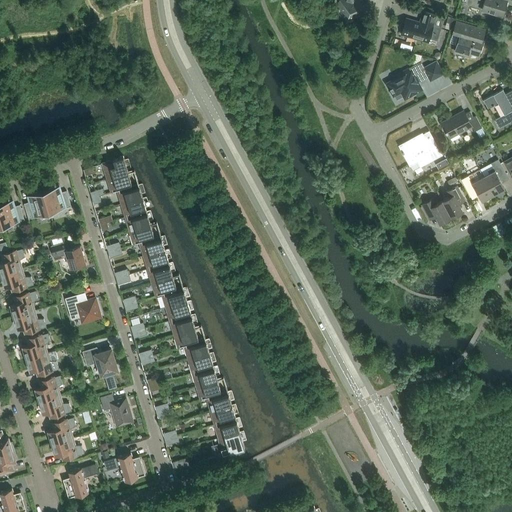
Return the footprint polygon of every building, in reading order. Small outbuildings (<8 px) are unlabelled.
[(353,23),(362,15),(359,1),(359,0),(345,0),(337,7),(340,19),(353,23)] [(503,16),(507,1),(503,0),(483,0),(485,0),(482,10),(503,16)] [(428,42),(429,38),(438,41),(442,28),(439,27),(438,22),(434,21),(436,14),(424,11),(420,22),(406,18),(402,34),(428,42)] [(478,54),(483,39),(469,35),(472,25),(457,20),(454,30),(461,33),(455,51),(469,56),(470,52),(478,54)] [(394,79),(387,83),(393,96),(401,91),(405,98),(422,89),(414,75),(425,69),(424,67),(421,61),(393,76),(394,79)] [(428,66),(424,67),(425,69),(431,79),(434,78),(441,74),(434,62),(428,66)] [(499,128),(511,120),(511,89),(505,93),(503,89),(483,100),(488,109),(498,103),(504,114),(494,119),(499,128)] [(475,131),(482,127),(475,115),(468,119),(464,110),(441,122),(451,142),(461,137),(459,133),(472,126),(475,131)] [(420,166),(442,154),(432,136),(426,140),(422,133),(409,140),(409,141),(399,146),(402,151),(401,151),(402,154),(404,153),(410,165),(409,162),(417,158),(421,165),(420,166)] [(114,160),(103,163),(107,178),(128,172),(123,155),(113,158),(114,160)] [(511,156),(503,161),(510,174),(511,173),(511,156)] [(484,176),(493,194),(505,188),(498,176),(505,172),(498,159),(491,163),(494,168),(488,171),(489,173),(484,176)] [(84,169),(86,175),(94,172),(92,166),(84,169)] [(111,192),(117,190),(139,184),(134,170),(128,172),(107,178),(111,192)] [(482,200),(493,194),(484,176),(478,179),(477,177),(471,180),(468,175),(461,179),(469,192),(476,189),(482,200)] [(458,182),(456,177),(447,181),(449,186),(458,182)] [(117,190),(121,204),(143,197),(139,184),(117,190)] [(448,197),(442,200),(451,217),(462,211),(457,200),(463,197),(457,185),(445,192),(448,197)] [(55,187),(43,190),(50,212),(71,206),(66,190),(57,193),(55,187)] [(92,198),(99,195),(105,194),(103,188),(90,191),(92,198)] [(29,219),(50,212),(43,190),(32,194),(33,200),(24,203),(29,219)] [(147,211),(143,197),(121,204),(125,217),(147,211)] [(440,223),(451,217),(442,200),(436,203),(433,198),(422,204),(428,216),(434,213),(440,223)] [(0,203),(0,215),(3,226),(25,220),(20,204),(10,207),(9,201),(0,203)] [(125,217),(129,230),(151,224),(147,211),(125,217)] [(111,215),(99,218),(100,224),(107,222),(113,221),(111,215)] [(157,222),(151,224),(129,230),(133,244),(139,242),(161,236),(157,222)] [(165,249),(161,236),(139,242),(143,256),(165,249)] [(108,251),(121,247),(119,241),(107,245),(108,251)] [(71,268),(86,263),(80,245),(69,248),(67,242),(51,246),(55,260),(67,256),(71,268)] [(123,253),(121,247),(108,251),(110,257),(123,253)] [(0,269),(1,274),(22,268),(21,265),(19,260),(25,256),(23,248),(1,254),(1,255),(4,254),(6,260),(0,261),(1,266),(0,265),(0,269)] [(143,256),(147,269),(169,262),(165,249),(143,256)] [(173,275),(169,262),(147,269),(151,282),(173,275)] [(22,268),(1,274),(4,282),(6,281),(7,285),(13,284),(14,289),(12,290),(12,291),(34,284),(31,276),(24,276),(22,270),(23,270),(22,268)] [(116,278),(129,274),(127,268),(115,272),(116,278)] [(131,280),(129,274),(116,278),(118,284),(131,280)] [(179,274),(173,275),(151,282),(155,296),(162,294),(183,287),(179,274)] [(187,301),(183,287),(162,294),(166,307),(187,301)] [(12,308),(14,316),(35,310),(34,308),(32,302),(38,298),(35,290),(14,296),(14,297),(16,296),(18,302),(13,304),(14,308),(12,308)] [(101,316),(96,297),(84,300),(82,293),(65,298),(72,319),(80,316),(82,322),(101,316)] [(123,299),(125,305),(137,301),(135,295),(123,299)] [(125,305),(126,311),(139,307),(137,301),(125,305)] [(187,301),(166,307),(170,321),(191,314),(187,301)] [(35,310),(14,316),(16,324),(19,323),(20,327),(25,326),(27,331),(25,332),(25,333),(46,326),(44,318),(37,318),(35,313),(35,310)] [(191,314),(170,321),(173,334),(195,327),(191,314)] [(131,325),(133,331),(145,328),(143,322),(131,325)] [(178,348),(184,346),(205,339),(201,325),(195,327),(173,334),(178,348)] [(133,331),(134,337),(147,334),(145,328),(133,331)] [(24,351),(27,358),(47,352),(46,350),(45,344),(51,340),(48,332),(27,339),(29,339),(31,344),(25,346),(27,350),(24,351)] [(209,353),(205,339),(184,346),(188,359),(209,353)] [(101,375),(118,370),(111,349),(99,352),(97,346),(83,351),(87,365),(97,362),(101,375)] [(139,352),(141,358),(153,355),(151,349),(139,352)] [(48,355),(47,352),(27,358),(29,366),(31,366),(32,370),(38,368),(40,374),(37,374),(38,375),(59,369),(56,360),(49,360),(48,355)] [(209,353),(188,359),(192,373),(213,366),(209,353)] [(141,358),(142,364),(155,361),(153,355),(141,358)] [(217,379),(213,366),(192,373),(196,385),(217,379)] [(37,393),(39,401),(60,394),(59,392),(57,386),(63,383),(61,374),(39,381),(40,381),(42,381),(44,386),(38,388),(39,392),(37,393)] [(117,387),(113,375),(105,377),(109,389),(117,387)] [(147,379),(149,385),(161,381),(159,375),(147,379)] [(223,377),(217,379),(196,385),(200,399),(206,397),(228,391),(223,377)] [(149,385),(151,391),(163,387),(161,381),(149,385)] [(232,405),(228,391),(206,397),(210,412),(232,405)] [(112,393),(100,396),(104,410),(112,407),(117,426),(133,421),(126,397),(114,401),(112,393)] [(61,397),(60,394),(39,401),(42,408),(44,408),(45,412),(51,410),(52,416),(50,417),(72,411),(69,402),(62,402),(61,397)] [(155,406),(157,412),(169,408),(167,402),(155,406)] [(236,419),(232,405),(210,412),(215,426),(236,419)] [(157,412),(159,418),(171,414),(169,408),(157,412)] [(50,435),(52,443),(73,437),(72,434),(70,429),(76,425),(73,416),(52,423),(52,424),(54,423),(56,429),(51,430),(52,434),(50,435)] [(215,426),(218,437),(240,431),(236,419),(215,426)] [(165,439),(177,435),(176,429),(163,433),(165,439)] [(0,452),(14,448),(12,442),(10,442),(8,437),(2,439),(0,431),(1,431),(1,430),(0,430),(0,452)] [(245,448),(240,431),(218,437),(220,444),(215,446),(218,456),(245,448)] [(179,441),(177,435),(165,439),(167,445),(179,441)] [(73,439),(73,437),(52,443),(54,451),(57,450),(58,454),(63,452),(65,458),(63,459),(84,453),(82,445),(75,445),(73,439)] [(14,448),(0,452),(0,474),(13,470),(12,470),(10,463),(16,461),(14,456),(16,455),(14,448)] [(120,466),(125,480),(145,474),(141,459),(136,461),(135,457),(132,458),(131,453),(131,452),(104,461),(106,470),(120,466)] [(179,460),(172,462),(174,469),(181,467),(179,460)] [(70,476),(67,477),(69,481),(64,482),(68,497),(89,491),(84,477),(98,473),(95,463),(68,471),(68,472),(69,472),(70,476)] [(4,511),(19,511),(26,510),(22,495),(15,497),(12,489),(12,488),(0,491),(0,502),(2,502),(4,511)]
